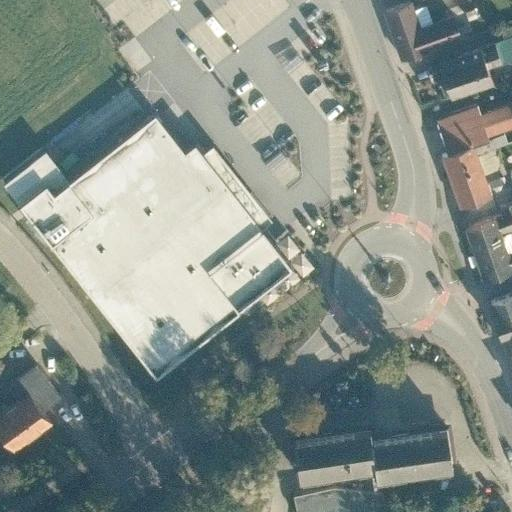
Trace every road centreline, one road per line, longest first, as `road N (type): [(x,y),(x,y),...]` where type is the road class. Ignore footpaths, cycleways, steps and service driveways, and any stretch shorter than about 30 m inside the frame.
road 1 (residential): [(0,237),(168,461)]
road 2 (secondary): [(400,243),(412,212),(412,174),(356,0)]
road 3 (secondary): [(313,354),(168,461)]
road 4 (secondary): [(511,425),(481,355),(449,321)]
